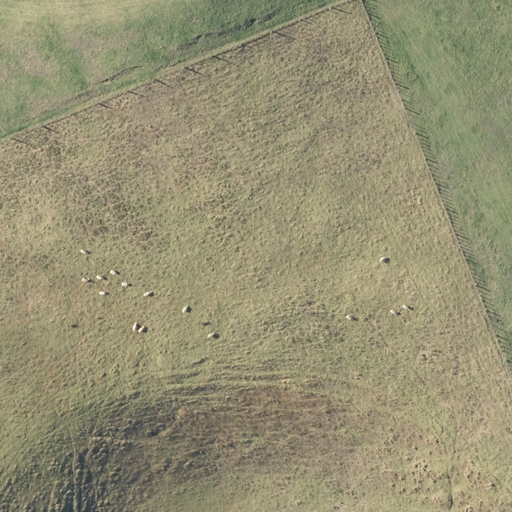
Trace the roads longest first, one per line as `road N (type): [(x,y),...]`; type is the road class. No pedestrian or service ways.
road 1 (track): [(377,0),(511,238)]
road 2 (track): [(0,12),(89,17),(172,0)]
